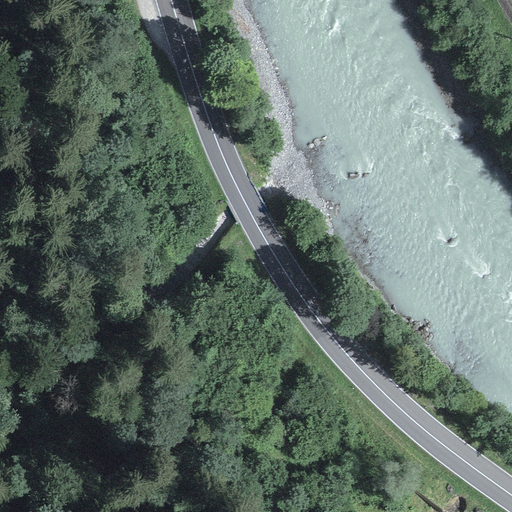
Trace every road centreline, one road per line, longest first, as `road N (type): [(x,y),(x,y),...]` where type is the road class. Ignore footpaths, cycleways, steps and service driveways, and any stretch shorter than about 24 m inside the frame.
road 1 (secondary): [(172,0),(227,173),(288,281),(395,407),(511,497)]
road 2 (track): [(325,327),(286,383),(224,436),(46,437),(0,447)]
